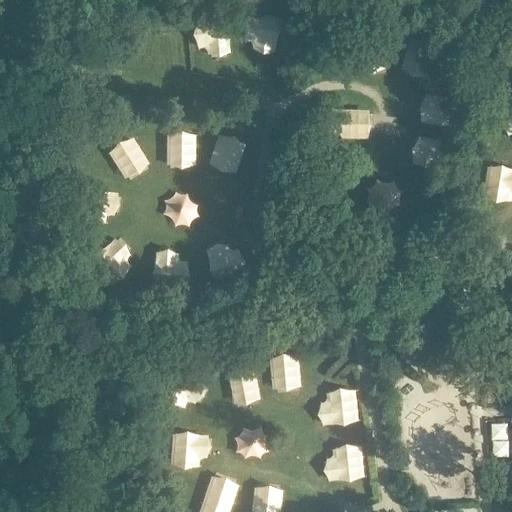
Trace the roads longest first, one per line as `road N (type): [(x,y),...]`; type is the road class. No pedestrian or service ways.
road 1 (track): [(389,277),(364,329),(259,257),(271,115),(327,84),(366,89),(384,103),(390,130)]
road 2 (track): [(364,329),(390,511)]
road 3 (track): [(511,209),(389,277),(394,249)]
